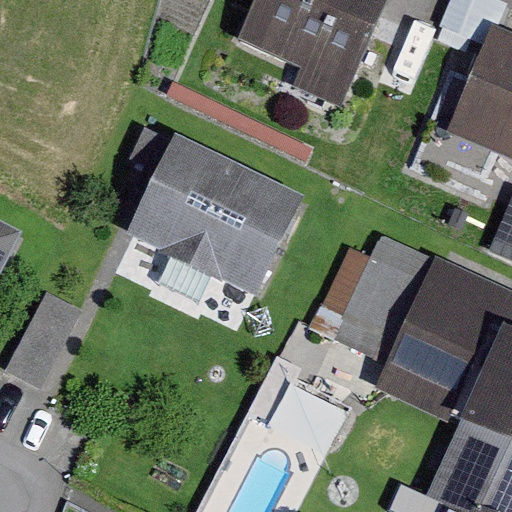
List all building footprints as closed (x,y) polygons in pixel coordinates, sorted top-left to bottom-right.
[(391,0),(265,0),(245,44),(350,91),(391,0)] [(511,30),(506,28),(462,123),(511,145),(511,30)] [(315,200),(186,138),(138,238),(267,300),(315,200)] [(511,243),(511,202),(497,236),(511,243)] [(0,299),(40,225),(0,203),(0,299)] [(366,220),(319,310),(378,342),(426,251),(366,220)] [(391,386),(471,419),(467,430),(511,448),(511,288),(442,261),(391,386)] [(50,375),(88,296),(54,280),(16,358),(50,375)]
